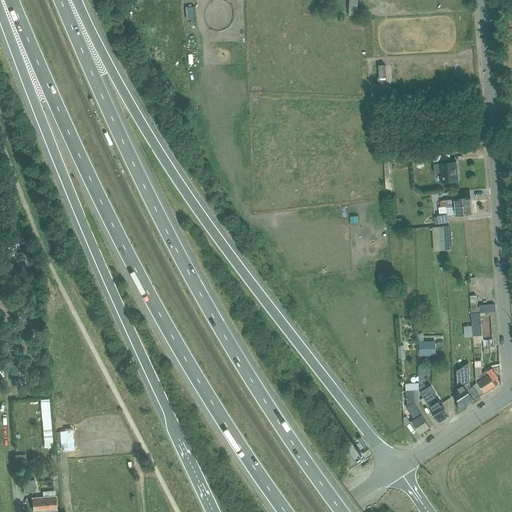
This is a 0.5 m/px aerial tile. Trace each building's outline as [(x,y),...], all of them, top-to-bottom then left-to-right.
[(357,0),(349,0),(348,11),(357,12),(357,0)] [(188,7),(186,7),(187,20),(190,20),(190,24),(196,24),(194,8),(188,8),(188,7)] [(379,66),(379,78),(378,78),(379,103),(387,103),(385,66),(379,66)] [(417,156),(418,164),(431,163),(430,155),(417,156)] [(441,183),(458,181),(457,162),(434,164),(435,174),(440,174),(441,183)] [(455,216),(473,214),(471,198),(440,201),(441,208),(439,208),(440,216),(438,216),(438,217),(434,218),(435,225),(449,223),(448,216),(455,215),(455,216)] [(369,209),(370,215),(371,215),(372,218),(377,217),(377,215),(378,215),(377,208),(369,209)] [(401,219),(394,220),(394,227),(402,227),(401,219)] [(477,296),(470,296),(473,337),(477,336),(478,340),(483,340),(482,316),(490,316),(492,341),(483,341),(484,348),(495,348),(495,346),(498,346),(495,305),(480,306),(480,307),(477,308),(477,296)] [(431,350),(431,341),(418,341),(418,350),(431,350)] [(479,397),(498,385),(495,381),(498,379),(494,372),(495,372),(494,371),(494,372),(492,369),(490,370),(489,369),(482,374),(481,361),(475,362),(476,383),(471,386),(479,397)] [(463,409),(479,397),(471,386),(469,387),(465,381),(454,385),(455,396),(463,409)] [(420,434),(430,428),(414,403),(421,402),(419,383),(405,384),(407,407),(407,408),(414,420),(412,422),(420,434)] [(439,423),(447,417),(444,411),(446,410),(441,400),(438,402),(433,394),(435,393),(431,386),(420,393),(439,423)] [(49,400),(40,400),(42,421),(43,421),(44,448),(53,448),(49,400)] [(65,431),(60,432),(62,452),(75,451),(72,428),(65,429),(65,431)] [(24,494),(36,493),(34,481),(23,483),(24,494)] [(33,511),(37,511),(57,510),(56,496),(55,497),(55,494),(55,491),(53,491),(42,492),(43,498),(32,499),(33,511)]
